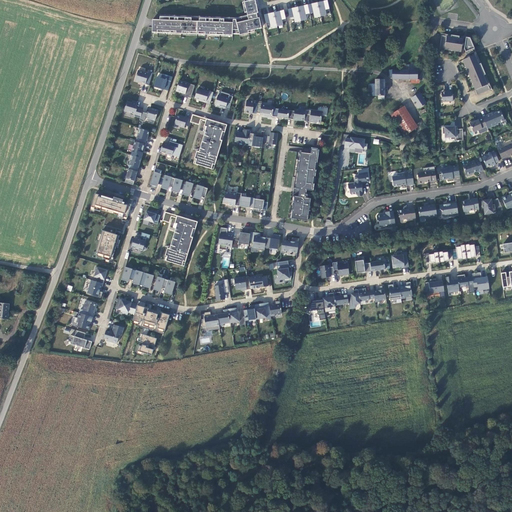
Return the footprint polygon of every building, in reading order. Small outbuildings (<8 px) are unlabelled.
[(247,12),(248,15),(257,13),(258,12),(255,0),(250,0),(245,1),(247,12)] [(330,11),(327,0),(326,0),(318,2),(321,16),(327,15),(326,11),(330,11)] [(321,16),(318,2),(308,4),(310,13),(313,12),(315,18),(321,16)] [(306,14),(310,13),(308,4),(298,7),(301,21),(307,19),(306,14)] [(295,22),(301,21),(298,7),(288,9),(290,19),(294,19),(295,22)] [(274,12),(277,26),(283,25),(283,21),(286,20),(284,10),(274,12)] [(274,12),(264,14),(266,23),(270,22),(271,28),(277,26),(274,12)] [(217,32),(223,32),(223,35),(233,35),(233,34),(233,22),(222,22),(222,19),(220,19),(219,22),(211,21),(211,18),(209,18),(209,21),(188,21),(188,17),(185,17),(185,20),(178,20),(178,17),(176,17),(176,20),(162,20),(162,16),(160,16),(160,20),(153,19),(152,32),(158,32),(158,30),(170,30),(170,33),(171,33),(171,30),(176,31),(176,33),(183,33),(183,31),(189,31),(189,33),(190,33),(191,31),(197,31),(197,34),(199,34),(199,32),(205,32),(205,34),(210,34),(210,32),(216,32),(215,34),(217,34),(217,32)] [(249,33),(248,31),(254,29),(262,28),(259,17),(258,18),(249,20),(237,22),(236,19),(235,19),(235,27),(238,27),(240,34),(240,35),(249,33)] [(463,37),(445,34),(445,36),(441,36),(439,52),(444,53),(445,50),(461,53),(463,37)] [(470,38),(466,38),(464,49),(467,56),(476,52),(470,38)] [(490,86),(477,54),(462,61),(477,96),(490,90),(488,86),(490,86)] [(418,68),(418,64),(413,65),(402,65),(402,70),(390,70),(390,76),(393,76),(393,79),(412,79),(412,84),(418,83),(418,79),(424,79),(423,68),(418,68)] [(153,73),(149,72),(148,74),(138,71),(135,81),(141,82),(141,83),(149,85),(153,73)] [(168,91),(171,81),(167,80),(168,76),(163,74),(162,78),(157,77),(154,87),(168,91)] [(370,85),(370,95),(379,95),(385,94),(385,91),(388,91),(388,86),(385,86),(384,79),(376,79),(376,84),(370,85)] [(191,98),(195,85),(179,81),(176,91),(183,93),(185,94),(184,96),(191,98)] [(201,101),(210,104),(213,93),(204,90),(204,91),(197,89),(195,97),(196,99),(201,100),(201,101)] [(449,92),(443,92),(444,102),(454,101),(454,90),(449,90),(449,92)] [(218,95),(215,105),(222,108),(223,106),(225,107),(226,103),(231,104),(233,97),(229,95),(230,95),(221,92),(220,96),(218,95)] [(419,93),(412,98),(418,109),(426,104),(419,93)] [(134,116),(140,118),(142,112),(143,111),(137,109),(136,108),(137,103),(132,101),(132,103),(127,101),(124,111),(135,114),(134,116)] [(254,102),(247,101),(245,112),(256,114),(256,113),(258,104),(254,103),(254,102)] [(262,103),(258,103),(258,104),(256,113),(260,113),(260,115),(272,116),(273,108),(274,107),(262,105),(262,103)] [(145,118),(155,121),(158,110),(150,108),(148,114),(142,112),(140,118),(140,120),(144,122),(145,118)] [(288,119),(289,111),(273,108),(272,116),(288,119)] [(288,119),(296,120),(298,120),(298,119),(304,120),(306,111),(297,110),(295,109),(294,111),(289,111),(288,119)] [(390,116),(403,137),(415,130),(402,109),(390,116)] [(498,120),(504,118),(500,109),(493,111),(493,110),(482,115),(482,116),(486,125),(487,127),(497,122),(498,120)] [(311,111),(306,110),(306,111),(304,120),(304,121),(314,123),(314,122),(321,123),(322,112),(311,110),(311,111)] [(185,125),(189,127),(190,121),(191,119),(177,115),(174,124),(184,127),(185,125)] [(201,117),(192,115),(191,119),(190,121),(199,124),(200,119),(201,117)] [(482,127),(486,125),(482,116),(478,118),(478,119),(475,120),(474,118),(469,121),(470,125),(467,126),(470,131),(473,130),(473,131),(478,129),(478,130),(482,129),(482,127)] [(197,151),(193,163),(213,169),(227,125),(207,119),(206,121),(203,131),(207,132),(201,152),(197,151)] [(457,140),(464,140),(464,129),(458,129),(458,126),(444,127),(444,134),(446,134),(446,138),(452,137),(452,139),(457,139),(457,140)] [(149,137),(148,136),(149,131),(140,128),(136,142),(145,145),(148,136),(149,137)] [(244,129),(243,134),(236,133),(235,141),(249,144),(250,133),(251,130),(244,129)] [(253,136),(252,146),(262,148),(263,143),(264,135),(264,131),(262,131),(261,135),(256,134),(256,137),(253,136)] [(270,133),(270,136),(264,135),(263,143),(276,145),(278,134),(270,133)] [(365,143),(365,139),(345,137),(344,152),(366,154),(367,143),(365,143)] [(144,149),(145,145),(136,142),(135,141),(132,151),(131,155),(132,155),(141,158),(143,153),(142,152),(143,149),(144,149)] [(169,145),(163,143),(160,152),(172,155),(175,147),(178,148),(179,144),(170,141),(170,142),(169,145)] [(511,143),(502,148),(500,145),(497,146),(502,159),(506,157),(506,158),(510,156),(511,154),(511,143)] [(311,198),(306,198),(306,196),(307,197),(308,194),(306,194),(307,190),(312,191),(318,150),(311,149),(311,154),(301,152),(296,188),(299,189),(298,196),(295,196),(291,218),(308,221),(311,198)] [(495,151),(482,157),(487,167),(492,165),(493,167),(497,165),(496,163),(499,161),(495,151)] [(137,172),(140,164),(140,163),(141,158),(132,155),(129,165),(128,169),(129,169),(137,172)] [(484,170),(479,160),(475,162),(475,161),(470,162),(470,163),(463,166),(467,177),(472,175),(474,173),(478,171),(479,172),(484,170)] [(442,174),(440,175),(441,181),(449,179),(449,180),(454,179),(453,177),(460,176),(459,166),(452,167),(452,166),(448,167),(447,168),(441,169),(442,174)] [(432,181),(432,182),(437,181),(435,167),(424,169),(425,173),(418,174),(419,178),(418,180),(419,185),(424,184),(423,183),(432,181)] [(363,194),(361,181),(369,181),(367,168),(358,169),(359,174),(355,175),(355,182),(348,183),(348,187),(349,188),(350,192),(351,193),(357,193),(357,194),(358,195),(362,195),(363,194)] [(133,185),(137,172),(129,169),(125,182),(133,185)] [(160,178),(164,179),(165,175),(161,174),(154,172),(150,185),(151,184),(157,186),(157,184),(158,184),(160,178)] [(414,183),(413,173),(405,174),(405,172),(398,173),(398,176),(393,176),(394,184),(396,186),(402,185),(402,187),(407,186),(407,184),(414,183)] [(164,179),(161,188),(167,189),(168,187),(169,187),(171,181),(174,182),(175,179),(172,178),(172,177),(172,178),(165,175),(164,179)] [(185,185),(186,182),(183,181),(182,180),(182,181),(176,179),(176,178),(175,179),(174,182),(172,191),(178,193),(179,190),(180,190),(182,184),(185,185)] [(196,189),(197,185),(193,184),(187,182),(186,182),(185,185),(182,194),(183,194),(189,196),(190,193),(190,194),(192,187),(196,189)] [(207,192),(208,188),(204,187),(197,185),(196,189),(193,198),(194,197),(200,199),(200,197),(201,197),(203,191),(207,192)] [(511,190),(508,193),(509,195),(506,197),(505,196),(501,197),(506,209),(511,206),(511,190)] [(225,192),(222,204),(240,206),(241,196),(241,193),(237,193),(236,194),(225,192)] [(117,229),(123,231),(131,205),(122,202),(101,196),(95,194),(89,213),(106,218),(104,225),(96,252),(98,253),(97,257),(110,261),(111,257),(113,258),(119,235),(115,234),(117,231),(110,229),(110,230),(108,229),(109,227),(117,229)] [(255,198),(241,196),(240,206),(253,208),(255,199),(255,198)] [(495,208),(501,207),(497,198),(493,200),(490,200),(491,201),(488,201),(487,196),(480,197),(482,207),(483,206),(484,214),(493,213),(493,210),(495,210),(495,208)] [(468,210),(478,209),(477,198),(472,198),(472,199),(467,200),(468,200),(461,201),(463,211),(464,212),(467,212),(468,210)] [(267,210),(268,202),(264,202),(264,200),(255,199),(253,208),(253,211),(259,212),(259,209),(267,210)] [(441,210),(442,215),(448,214),(448,217),(458,215),(456,201),(446,202),(446,204),(439,205),(439,209),(441,210)] [(425,218),(437,216),(435,204),(426,205),(426,206),(417,207),(419,217),(425,216),(425,218)] [(411,219),(416,218),(414,208),(410,208),(409,208),(405,208),(405,209),(397,210),(398,214),(399,215),(400,219),(405,219),(406,219),(411,219)] [(395,222),(393,210),(385,211),(386,214),(382,214),(380,213),(377,214),(376,215),(377,221),(378,221),(379,226),(389,225),(389,227),(394,226),(393,222),(395,222)] [(158,224),(160,215),(156,214),(157,212),(153,211),(152,213),(146,211),(144,220),(158,224)] [(172,214),(165,212),(163,220),(169,222),(171,216),(172,214)] [(168,248),(164,260),(184,266),(198,222),(177,216),(177,218),(174,228),(177,229),(171,249),(168,248)] [(219,249),(226,250),(227,247),(232,247),(233,239),(233,236),(227,235),(228,229),(221,228),(219,242),(220,244),(219,249)] [(233,239),(232,247),(238,248),(239,243),(249,245),(249,242),(251,232),(245,231),(245,233),(240,232),(239,240),(233,239)] [(249,242),(253,243),(252,247),(257,248),(257,250),(264,251),(265,247),(266,238),(260,237),(258,237),(258,233),(251,232),(249,242)] [(149,239),(150,235),(142,233),(141,237),(143,238),(142,241),(134,238),(131,247),(139,249),(140,252),(146,249),(144,246),(146,239),(149,239)] [(271,248),(271,249),(277,250),(279,236),(273,235),(272,239),(266,238),(265,247),(271,248)] [(292,238),(291,242),(282,240),(281,253),(286,253),(286,251),(297,253),(299,239),(292,238)] [(511,242),(503,244),(504,253),(511,251),(511,242)] [(469,244),(465,245),(467,259),(471,258),(471,257),(476,256),(475,250),(479,249),(479,246),(474,247),(474,245),(469,245),(469,244)] [(467,259),(465,245),(461,245),(461,247),(456,247),(456,249),(452,250),(452,253),(456,252),(458,259),(462,258),(462,260),(467,259)] [(452,253),(452,250),(447,250),(448,252),(443,253),(443,251),(438,252),(440,263),(444,262),(444,261),(449,260),(448,254),(452,253)] [(222,267),(229,268),(230,252),(223,252),(222,267)] [(403,255),(392,256),(393,265),(396,264),(396,268),(409,266),(407,252),(402,252),(403,255)] [(440,263),(438,252),(434,253),(434,254),(429,255),(429,253),(424,254),(425,257),(429,256),(430,263),(435,262),(435,263),(440,263)] [(363,260),(355,261),(357,273),(372,271),(370,263),(364,264),(363,260)] [(288,261),(276,262),(279,280),(284,279),(284,281),(291,281),(292,273),(290,273),(288,261)] [(384,261),(370,263),(372,271),(385,270),(384,261)] [(337,262),(332,263),(333,267),(333,270),(338,270),(339,276),(349,274),(348,263),(337,265),(337,262)] [(329,265),(320,266),(322,278),(330,277),(330,275),(334,275),(333,270),(333,267),(329,267),(329,265)] [(107,270),(96,267),(94,273),(95,273),(94,277),(98,278),(97,282),(103,284),(107,270)] [(129,279),(133,280),(136,270),(132,269),(125,267),(121,280),(122,279),(128,281),(129,279)] [(147,274),(136,270),(133,280),(132,283),(133,283),(139,284),(139,282),(140,282),(142,276),(146,277),(147,274)] [(511,286),(511,271),(509,272),(510,277),(506,277),(506,273),(501,273),(503,288),(511,286)] [(472,273),(472,277),(473,285),(474,287),(478,286),(478,290),(489,289),(488,277),(481,278),(481,272),(472,273)] [(158,277),(147,274),(146,277),(143,286),(149,288),(150,285),(151,286),(153,279),(157,280),(158,277)] [(257,276),(253,277),(255,289),(268,286),(266,276),(262,277),(262,275),(257,276)] [(457,276),(458,279),(459,287),(468,286),(468,285),(473,285),(472,277),(465,278),(464,275),(457,276)] [(446,277),(447,282),(448,293),(459,291),(459,287),(458,279),(451,280),(451,276),(446,277)] [(168,280),(158,277),(157,280),(154,289),(154,290),(154,289),(160,291),(161,289),(162,289),(164,283),(167,283),(168,280)] [(245,277),(234,279),(236,289),(242,288),(243,290),(251,289),(249,277),(245,278),(245,277)] [(429,282),(424,283),(426,292),(430,291),(431,295),(439,294),(440,297),(445,297),(443,284),(437,285),(436,278),(429,279),(429,282)] [(224,285),(214,286),(217,301),(225,299),(224,293),(230,292),(228,279),(224,280),(224,285)] [(91,280),(87,293),(101,297),(103,292),(100,291),(100,290),(101,291),(103,284),(97,282),(91,280)] [(179,283),(168,280),(167,283),(164,293),(165,293),(165,292),(171,294),(172,292),(174,286),(178,287),(179,283)] [(400,287),(401,299),(405,298),(405,297),(412,296),(410,282),(406,283),(407,286),(400,287)] [(393,284),(388,285),(390,300),(400,299),(401,299),(400,287),(394,288),(393,284)] [(380,290),(374,291),(375,299),(375,302),(379,302),(379,300),(386,299),(384,286),(380,286),(380,290)] [(366,288),(358,289),(360,301),(369,300),(369,299),(375,299),(374,291),(366,292),(366,288)] [(354,294),(347,295),(349,303),(349,309),(355,308),(355,304),(360,304),(360,301),(358,289),(353,290),(354,294)] [(340,292),(333,293),(335,305),(349,303),(347,295),(341,296),(340,292)] [(329,297),(323,298),(325,312),(336,311),(335,305),(333,293),(329,294),(329,297)] [(128,312),(134,314),(137,304),(126,301),(123,300),(124,299),(119,298),(116,308),(123,310),(122,313),(127,315),(128,312)] [(311,322),(326,319),(322,299),(307,302),(311,322)] [(96,304),(86,301),(83,310),(81,309),(79,313),(93,317),(95,309),(94,309),(96,304)] [(275,305),(269,306),(271,316),(275,316),(275,314),(282,313),(280,301),(275,302),(275,305)] [(0,318),(10,319),(11,304),(0,303),(0,318)] [(149,330),(164,334),(169,315),(162,313),(164,308),(157,306),(156,311),(151,309),(152,305),(146,303),(144,307),(137,305),(133,321),(136,322),(135,325),(144,328),(149,330)] [(254,305),(256,319),(266,318),(267,320),(271,319),(271,316),(269,306),(269,303),(254,305)] [(250,309),(243,310),(244,317),(245,321),(249,320),(249,321),(256,320),(256,319),(254,305),(249,306),(250,309)] [(245,321),(244,317),(239,318),(238,314),(236,314),(234,308),(228,309),(230,323),(239,321),(240,325),(246,325),(245,321)] [(224,314),(218,315),(219,326),(224,326),(223,324),(230,323),(228,309),(223,310),(224,314)] [(210,312),(205,313),(202,326),(206,327),(207,331),(220,329),(219,326),(218,315),(211,316),(210,312)] [(78,318),(75,317),(73,323),(78,324),(77,327),(89,330),(91,325),(90,325),(91,322),(92,322),(93,317),(79,313),(78,318)] [(124,328),(114,325),(112,331),(110,332),(106,331),(104,338),(108,339),(107,341),(117,344),(120,334),(122,335),(124,328)] [(72,340),(71,344),(87,349),(90,341),(84,339),(86,333),(76,330),(75,336),(71,335),(70,339),(72,340)] [(142,346),(139,345),(137,351),(152,355),(154,350),(146,347),(147,344),(154,346),(157,338),(147,335),(148,332),(143,331),(140,342),(143,343),(142,346)]
